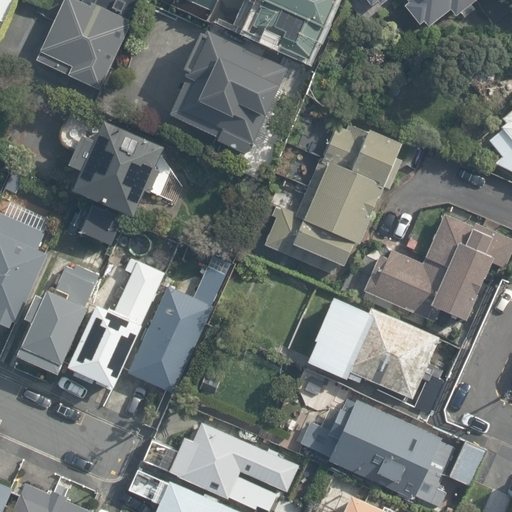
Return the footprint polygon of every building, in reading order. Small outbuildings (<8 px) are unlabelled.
[(0,0),(0,31),(16,0),(0,0)] [(87,0),(86,4),(78,0),(64,0),(36,64),(106,95),(137,26),(124,20),(133,0),(87,0)] [(195,0),(236,18),(244,0),(195,0)] [(256,31),(253,40),(311,63),(315,53),(319,55),(340,0),(259,0),(249,28),(256,31)] [(361,0),(371,12),(387,0),(403,0),(399,3),(421,33),(450,11),(460,23),(482,6),(477,0),(361,0)] [(291,65),(205,34),(166,116),(208,130),(207,136),(246,152),(291,65)] [(511,116),(498,125),(500,127),(487,139),(502,156),(496,167),(511,174),(511,116)] [(350,130),(328,121),(316,152),(323,154),(301,210),(281,203),(266,241),(352,274),(404,139),(354,119),(350,130)] [(93,146),(78,140),(70,162),(83,167),(73,191),(136,215),(145,192),(150,194),(160,168),(154,166),(162,145),(103,122),(93,146)] [(48,229),(0,208),(0,323),(6,326),(8,321),(14,323),(44,252),(39,250),(48,229)] [(432,308),(459,246),(468,224),(446,214),(425,262),(385,245),(365,290),(428,317),(432,308)] [(490,259),(482,256),(490,239),(473,231),(466,249),(459,246),(432,308),(463,321),(490,259)] [(113,311),(93,302),(90,310),(64,365),(113,387),(167,270),(131,254),(125,267),(131,270),(113,311)] [(215,305),(168,283),(140,341),(143,343),(130,371),(174,392),(215,305)] [(50,291),(25,347),(64,365),(90,310),(50,291)] [(445,340),(340,293),(310,361),(361,383),(363,377),(418,401),(445,340)] [(335,430),(314,420),(302,446),(419,499),(420,496),(444,507),(452,490),(443,487),(462,445),(361,399),(356,411),(345,406),(335,430)] [(302,457),(203,419),(196,439),(185,435),(171,471),(258,505),(259,502),(273,508),(282,484),(291,487),(302,457)] [(494,455),(465,442),(448,477),(477,490),(494,455)] [(88,511),(90,508),(24,479),(9,511),(88,511)] [(249,511),(170,479),(156,511),(249,511)] [(0,511),(5,511),(14,493),(0,486),(0,511)] [(392,511),(355,495),(347,511),(392,511)]
